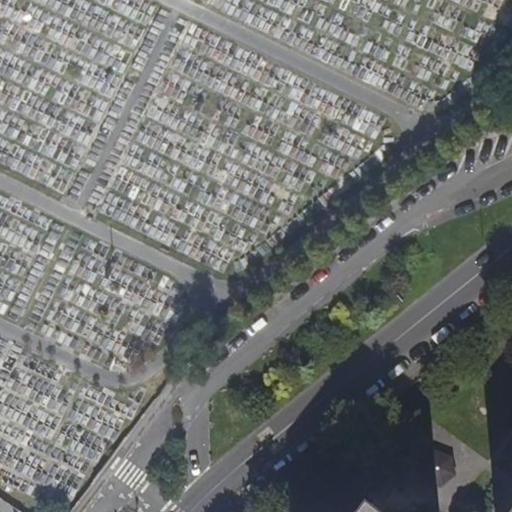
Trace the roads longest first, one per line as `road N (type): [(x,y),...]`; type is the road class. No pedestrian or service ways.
road 1 (unclassified): [(511,172),(407,222),(202,384),(197,501)]
road 2 (secondary): [(197,501),(511,249)]
